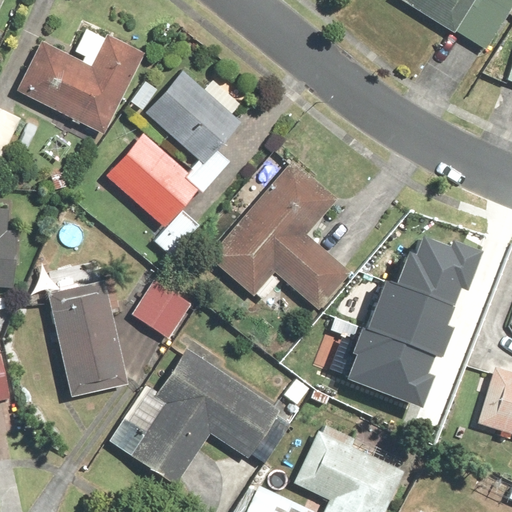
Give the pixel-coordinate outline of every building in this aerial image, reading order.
[(511,0),(408,0),(490,58),(511,27),(511,0)] [(43,35),(17,87),(106,132),(148,48),(89,19),(73,51),(43,35)] [(187,64),(147,109),(208,163),(248,117),(187,64)] [(0,102),(0,163),(2,164),(25,113),(0,102)] [(142,128),(106,170),(167,221),(153,238),(176,257),(226,197),(142,128)] [(293,153),(205,253),(260,301),(280,278),(319,312),(360,264),(317,227),(344,197),(293,153)] [(0,288),(18,290),(26,200),(0,197),(0,288)] [(381,273),(345,373),(409,396),(463,247),(415,230),(409,246),(404,244),(392,277),(381,273)] [(156,272),(130,313),(164,334),(190,294),(156,272)] [(111,273),(50,285),(71,390),(131,378),(111,273)] [(0,412),(16,409),(0,339),(0,412)] [(163,400),(131,452),(183,483),(215,431),(260,458),(292,405),(187,341),(154,395),(163,400)] [(511,363),(495,359),(476,421),(511,431),(511,363)] [(384,511),(407,460),(319,422),(294,479),(330,494),(324,507),(259,479),(245,511),(384,511)]
